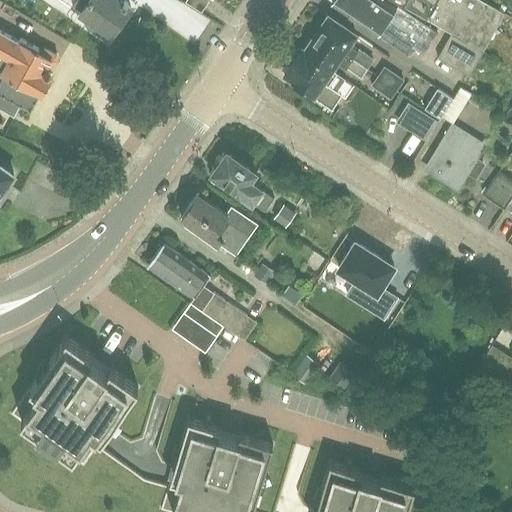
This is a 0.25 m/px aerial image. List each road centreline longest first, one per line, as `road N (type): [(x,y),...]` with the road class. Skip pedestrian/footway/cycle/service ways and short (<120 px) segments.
road 1 (residential): [(67,274),(196,378),(264,412),(419,460)]
road 2 (residential): [(511,268),(218,85)]
road 3 (tertiary): [(67,274),(135,200),(218,85)]
